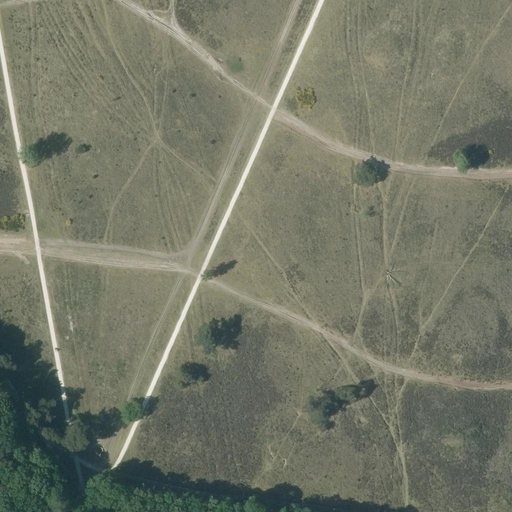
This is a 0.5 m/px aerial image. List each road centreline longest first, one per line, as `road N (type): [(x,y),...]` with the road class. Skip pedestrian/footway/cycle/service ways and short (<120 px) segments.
road 1 (unknown): [(92,511),(108,451),(302,0)]
road 2 (unknown): [(511,179),(378,166),(252,113)]
road 3 (track): [(348,511),(110,473)]
road 4 (unknown): [(0,241),(168,257),(195,247)]
road 5 (unknown): [(0,392),(86,511)]
